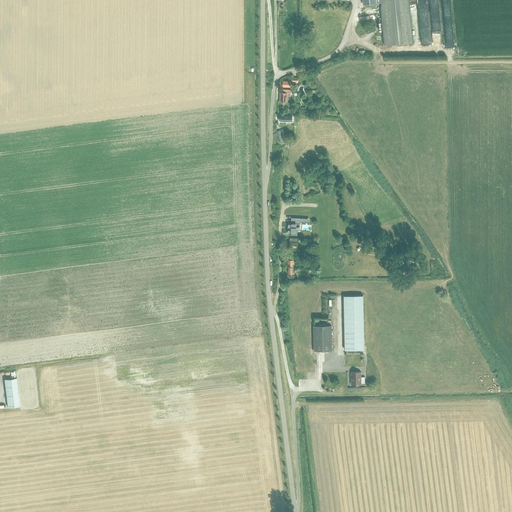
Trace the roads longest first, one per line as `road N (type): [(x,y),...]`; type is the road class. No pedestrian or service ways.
road 1 (tertiary): [(295,511),(266,263),(263,0)]
road 2 (track): [(344,38),(372,48),(378,62),(511,60)]
